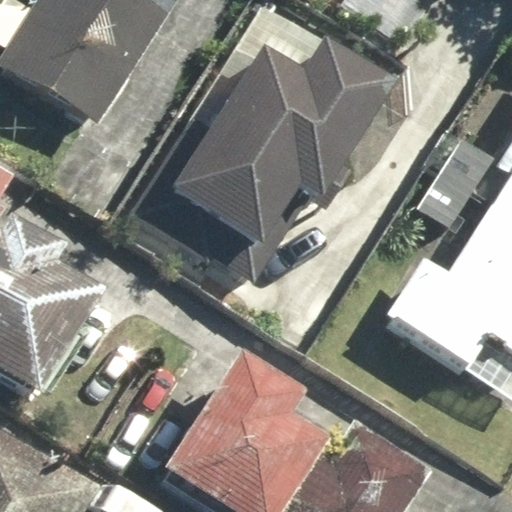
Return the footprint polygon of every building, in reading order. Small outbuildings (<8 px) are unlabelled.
[(171,0),(31,0),(0,50),(0,81),(85,135),(171,0)] [(426,10),(411,0),(304,0),(390,61),(426,10)] [(245,293),(295,213),(301,216),(376,100),(304,54),(283,88),(245,63),(186,152),(171,145),(122,224),(197,275),(203,268),(245,293)] [(511,115),(504,128),(507,130),(485,163),(456,145),(407,218),(457,251),(436,282),(411,265),(371,325),(511,417),(511,115)] [(0,191),(3,187),(0,184),(0,394),(21,409),(89,305),(46,277),(57,261),(0,224),(0,191)] [(321,463),(308,454),(272,431),(288,407),(223,365),(146,483),(190,511),(401,511),(420,483),(342,432),(321,463)] [(0,511),(74,511),(81,502),(0,449),(0,511)] [(147,511),(100,484),(84,511),(147,511)]
